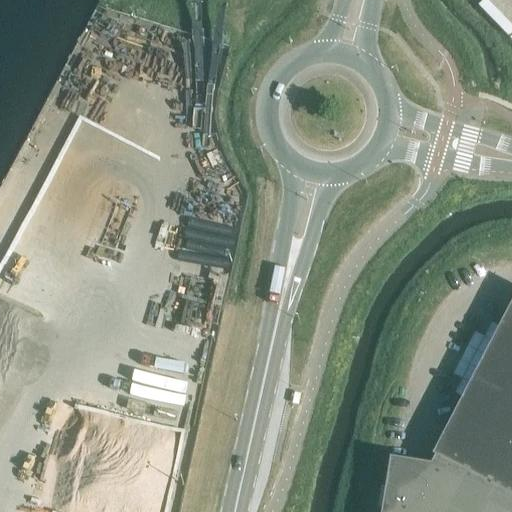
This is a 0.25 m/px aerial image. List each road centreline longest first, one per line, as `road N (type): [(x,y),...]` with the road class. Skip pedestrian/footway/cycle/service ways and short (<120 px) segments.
road 1 (unclassified): [(272,511),(351,262),(426,187),(435,157)]
road 2 (primary): [(235,511),(311,177)]
road 3 (primary): [(346,53),(313,53),(284,69),(267,98),(267,131),(283,160),(311,177)]
road 4 (unknown): [(0,467),(82,299)]
road 5 (unclassified): [(511,146),(394,118)]
